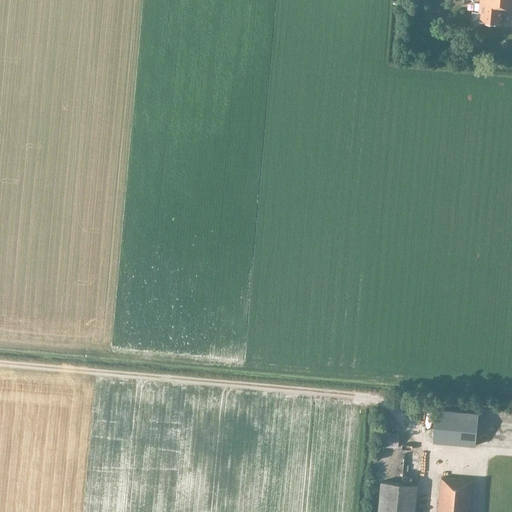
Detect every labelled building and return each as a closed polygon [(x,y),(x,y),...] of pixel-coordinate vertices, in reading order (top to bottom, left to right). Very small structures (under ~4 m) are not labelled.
[(511,0),(478,0),(478,7),(481,7),(480,22),(500,23),(502,5),(511,5),(511,0)] [(433,443),(475,446),(478,413),(435,410),(433,443)] [(383,445),(399,446),(399,433),(384,431),(383,445)] [(436,511),(468,511),(472,481),(440,478),(436,511)] [(377,511),(414,511),(417,485),(380,482),(377,511)]
